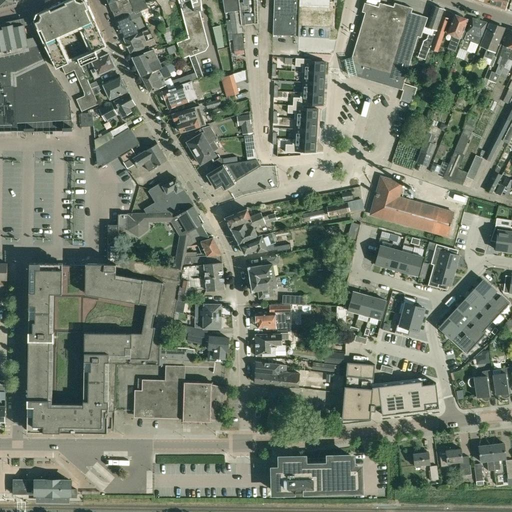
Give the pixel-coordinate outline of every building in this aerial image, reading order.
[(85,92),(85,96),(77,99),(82,111),(99,104),(82,64),(99,57),(96,51),(107,45),(86,0),(65,0),(35,14),(34,20),(57,68),(64,65),(66,69),(64,69),(66,74),(75,70),(85,92)] [(116,19),(134,11),(130,3),(129,0),(108,0),(109,3),(112,11),(116,19)] [(130,0),(134,11),(137,10),(138,11),(141,10),(141,12),(141,10),(148,8),(145,0),(144,0),(138,2),(137,0),(130,0)] [(178,0),(189,38),(177,42),(183,58),(189,56),(190,57),(196,54),(206,50),(209,45),(200,10),(203,9),(202,4),(201,0),(178,0)] [(243,50),(241,25),(238,0),(223,0),(225,12),(230,12),(233,51),(243,50)] [(253,14),(254,24),(258,24),(257,0),(238,0),(241,25),(245,25),(244,15),(253,14)] [(274,0),(273,35),(298,36),(299,0),(274,0)] [(298,50),(310,50),(328,51),(330,0),(299,0),(298,36),(298,50)] [(508,0),(496,0),(495,6),(506,10),(508,0)] [(412,7),(398,3),(396,7),(383,3),(381,8),(367,4),(355,45),(352,58),(353,61),(345,62),(348,74),(355,72),(356,76),(366,79),(402,90),(418,36),(421,37),(427,17),(411,12),(412,7)] [(444,9),(434,6),(427,27),(433,29),(432,34),(429,33),(427,39),(424,40),(420,49),(428,52),(429,47),(430,48),(444,9)] [(138,32),(137,30),(139,29),(137,23),(135,24),(130,14),(135,12),(134,11),(116,19),(116,20),(115,20),(123,37),(138,32)] [(448,49),(455,52),(461,38),(462,38),(465,31),(463,30),(467,19),(455,14),(448,33),(453,35),(448,49)] [(450,19),(442,16),(437,30),(435,35),(430,48),(430,49),(438,52),(450,19)] [(0,133),(52,132),(50,87),(34,87),(33,51),(34,51),(40,51),(33,37),(27,38),(25,25),(29,24),(28,17),(0,23),(0,133)] [(467,49),(475,52),(487,22),(472,18),(461,48),(467,51),(467,49)] [(490,65),(505,28),(490,23),(480,46),(487,49),(482,62),(490,65)] [(214,27),(218,47),(224,46),(221,25),(214,27)] [(169,44),(175,42),(169,26),(163,29),(169,44)] [(492,71),(488,80),(496,83),(500,75),(503,67),(504,68),(508,62),(508,60),(509,59),(511,48),(511,29),(509,29),(504,45),(500,56),(502,56),(495,73),(492,71)] [(145,48),(156,44),(154,38),(153,38),(151,34),(147,35),(149,40),(147,41),(145,37),(143,32),(124,38),(131,53),(145,48)] [(176,44),(167,48),(170,54),(179,50),(180,50),(179,48),(178,49),(176,44)] [(133,57),(137,66),(158,58),(154,50),(133,57)] [(40,51),(34,51),(34,87),(50,87),(61,87),(40,51)] [(99,74),(115,67),(109,54),(92,62),(94,67),(94,68),(91,70),(95,78),(100,76),(99,74)] [(196,54),(190,57),(196,72),(198,79),(204,77),(196,54)] [(142,76),(168,65),(170,64),(168,59),(160,63),(158,58),(137,66),(142,76)] [(304,72),(324,73),(325,62),(311,61),(311,59),(296,58),(296,66),(302,66),(302,71),(304,72)] [(170,70),(168,65),(142,76),(150,92),(167,85),(165,80),(162,75),(171,71),(170,70)] [(503,67),(500,75),(500,76),(506,78),(510,70),(504,68),(503,67)] [(172,80),(171,81),(174,87),(183,84),(187,83),(192,81),(198,79),(196,72),(185,76),(172,80)] [(304,82),(324,83),(324,73),(304,72),(304,82)] [(236,83),(234,74),(221,78),(226,97),(239,94),(236,83)] [(110,99),(128,91),(121,75),(103,83),(93,88),(96,94),(101,92),(99,90),(105,87),(110,99)] [(323,94),(324,83),(304,82),(303,93),(323,94)] [(163,91),(160,94),(162,99),(166,99),(169,108),(189,101),(198,98),(195,90),(186,92),(183,84),(174,87),(169,89),(163,91)] [(52,132),(73,131),(70,99),(61,87),(50,87),(52,132)] [(508,104),(511,94),(511,89),(509,88),(503,101),(508,104)] [(414,93),(403,90),(400,100),(411,103),(414,93)] [(106,121),(118,114),(117,112),(120,110),(123,116),(132,111),(130,108),(135,105),(129,93),(115,101),(117,104),(114,106),(111,102),(99,109),(106,121)] [(323,105),(323,94),(303,93),(301,93),(300,98),(294,97),(293,105),(303,106),(308,106),(308,104),(323,105)] [(208,101),(206,102),(207,108),(221,104),(220,100),(220,99),(208,102),(208,101)] [(498,112),(502,103),(497,101),(493,110),(498,112)] [(317,120),(317,109),(303,108),(303,106),(293,105),(288,105),(288,113),(294,113),(294,118),(297,118),(317,120)] [(181,132),(206,125),(200,106),(173,114),(175,122),(176,125),(178,124),(177,126),(178,130),(181,132),(181,131),(181,132)] [(82,127),(94,126),(92,112),(88,113),(83,113),(81,113),(82,127)] [(316,130),(317,120),(297,118),(296,129),(316,130)] [(474,120),(468,118),(449,163),(444,175),(443,178),(453,181),(458,168),(464,155),(463,154),(475,126),(473,125),(474,120)] [(95,139),(96,147),(129,128),(127,123),(111,131),(102,136),(95,139)] [(194,153),(215,141),(218,139),(210,125),(202,128),(195,132),(198,136),(187,142),(194,153)] [(139,144),(129,128),(96,147),(97,161),(100,161),(103,166),(120,156),(132,148),(139,144)] [(315,141),(316,130),(296,129),(295,140),(315,141)] [(416,162),(428,166),(437,144),(429,141),(432,134),(427,132),(416,162)] [(253,134),(245,136),(246,144),(254,143),(253,134)] [(315,152),(315,141),(295,140),(293,139),(293,144),(286,144),(286,152),(300,153),(300,151),(315,152)] [(216,142),(215,141),(194,153),(201,164),(211,158),(214,162),(220,158),(218,154),(216,155),(210,146),(216,142)] [(158,143),(137,155),(132,148),(120,156),(127,168),(136,163),(138,166),(144,163),(149,171),(168,160),(158,143)] [(251,145),(252,158),(260,157),(259,144),(251,145)] [(483,158),(475,154),(466,176),(473,179),(483,158)] [(234,182),(261,166),(257,159),(223,164),(206,175),(215,189),(222,185),(225,190),(235,184),(234,182)] [(444,175),(449,163),(443,161),(441,165),(433,162),(430,171),(432,172),(433,169),(439,173),(444,175)] [(459,168),(458,168),(453,181),(462,184),(467,171),(459,168)] [(511,188),(511,187),(511,179),(506,176),(502,184),(500,183),(495,193),(507,197),(511,188)] [(448,235),(454,212),(398,197),(402,183),(381,177),(377,191),(371,214),(448,235)] [(174,217),(194,206),(177,178),(163,186),(161,182),(150,189),(158,203),(145,210),(146,213),(171,212),(174,217)] [(353,199),(352,190),(342,192),(343,201),(353,199)] [(329,217),(350,212),(348,201),(327,206),(329,217)] [(354,203),(356,212),(370,210),(368,201),(354,203)] [(171,212),(119,214),(120,226),(127,226),(128,231),(139,238),(150,230),(150,222),(171,222),(180,236),(174,267),(183,269),(187,246),(189,246),(201,239),(209,236),(202,223),(204,222),(203,220),(204,219),(201,214),(200,215),(194,206),(174,217),(171,212)] [(226,217),(231,227),(255,218),(256,221),(260,220),(262,224),(265,222),(265,223),(270,222),(267,216),(262,217),(261,212),(251,217),(248,209),(226,217)] [(310,218),(322,216),(325,215),(324,210),(302,214),(303,219),(310,218)] [(231,227),(240,244),(262,234),(257,236),(254,227),(262,224),(260,220),(256,221),(255,218),(231,227)] [(352,222),(347,237),(355,239),(359,225),(352,222)] [(87,263),(30,263),(28,429),(108,431),(108,414),(107,414),(107,410),(115,410),(116,363),(159,363),(160,347),(160,333),(171,333),(172,329),(174,319),(183,269),(174,267),(120,257),(119,223),(109,223),(108,261),(87,261),(87,263)] [(496,249),(507,250),(510,232),(510,227),(496,225),(491,238),(497,239),(496,249)] [(257,252),(268,250),(268,251),(278,250),(278,251),(291,249),(291,243),(275,246),(274,243),(266,246),(262,234),(240,244),(245,254),(256,249),(257,252)] [(197,253),(197,255),(222,253),(213,237),(201,241),(202,243),(199,245),(198,245),(201,253),(197,253)] [(386,267),(391,247),(380,244),(375,264),(386,267)] [(433,265),(455,271),(459,256),(447,253),(448,248),(436,245),(435,249),(438,250),(433,265)] [(396,270),(402,250),(391,247),(386,267),(396,270)] [(402,250),(396,270),(407,273),(412,253),(402,250)] [(186,256),(178,300),(188,301),(191,288),(205,287),(205,289),(207,290),(225,288),(223,262),(222,253),(186,256)] [(423,256),(412,253),(407,273),(418,276),(423,256)] [(249,267),(251,281),(275,277),(273,263),(278,263),(277,254),(262,257),(263,264),(249,267)] [(451,286),(455,271),(433,265),(428,285),(438,288),(439,283),(451,286)] [(273,287),(277,287),(282,286),(280,276),(275,277),(251,281),(253,291),(258,290),(260,298),(274,296),(273,287)] [(483,281),(474,291),(486,300),(500,312),(509,302),(501,296),(497,300),(491,295),(495,291),(483,281)] [(348,310),(358,313),(364,294),(353,291),(348,310)] [(474,291),(466,300),(477,310),(483,315),(492,322),(500,312),(492,305),(488,310),(482,305),(486,300),(474,291)] [(369,316),(375,297),(364,294),(358,313),(369,316)] [(305,305),(306,302),(309,303),(309,296),(306,296),(283,295),(283,304),(305,305)] [(416,299),(404,296),(403,302),(401,301),(398,313),(400,314),(421,320),(424,308),(414,305),(416,299)] [(386,300),(375,297),(369,316),(380,319),(386,300)] [(466,300),(457,310),(469,319),(483,331),(492,322),(483,315),(479,319),(473,315),(477,310),(466,300)] [(196,304),(196,309),(196,316),(203,316),(221,316),(221,313),(222,313),(223,312),(223,308),(222,307),(221,307),(221,304),(196,304)] [(287,322),(286,313),(291,312),(291,305),(270,305),(270,313),(256,314),(256,315),(254,316),(254,320),(257,322),(257,323),(258,323),(258,328),(267,327),(267,328),(275,328),(276,329),(278,329),(278,331),(296,332),(296,322),(287,322)] [(457,310),(448,319),(460,329),(466,334),(477,342),(485,333),(483,331),(475,324),(470,329),(464,324),(469,319),(457,310)] [(418,331),(421,320),(400,314),(395,331),(407,334),(408,328),(418,331)] [(195,323),(195,327),(191,327),(191,328),(202,330),(207,330),(208,328),(221,328),(221,326),(222,326),(223,325),(223,321),(222,320),(221,320),(221,316),(203,316),(203,323),(195,323)] [(209,351),(208,361),(216,362),(226,363),(226,361),(225,361),(226,350),(227,350),(228,337),(210,336),(210,337),(206,337),(206,335),(207,330),(202,330),(191,328),(191,327),(178,324),(178,320),(174,319),(172,329),(181,331),(181,335),(189,336),(188,340),(204,344),(205,342),(206,342),(205,347),(206,349),(209,351)] [(448,319),(440,329),(468,352),(477,342),(466,334),(462,338),(456,333),(460,329),(448,319)] [(280,333),(280,334),(256,335),(256,345),(283,345),(283,339),(289,339),(289,332),(280,333)] [(506,334),(499,335),(500,342),(507,341),(506,334)] [(340,344),(341,337),(327,336),(326,343),(340,344)] [(286,351),(286,345),(283,345),(256,345),(256,356),(262,356),(263,356),(276,356),(276,351),(286,351)] [(160,363),(160,365),(164,365),(165,359),(194,361),(194,349),(188,348),(160,347),(160,363)] [(256,362),(256,372),(279,375),(279,372),(282,372),(283,369),(287,370),(287,365),(256,362)] [(343,414),(342,419),(370,418),(371,410),(375,410),(376,405),(381,404),(382,415),(439,408),(436,383),(423,384),(422,377),(379,382),(378,382),(378,386),(373,386),(373,383),(375,364),(347,362),(343,409),(343,414)] [(335,365),(323,364),(313,363),(312,369),(334,371),(335,365)] [(392,373),(393,367),(382,364),(380,370),(392,373)] [(501,368),(501,369),(493,370),(494,374),(493,374),(495,382),(496,394),(501,394),(501,395),(502,396),(503,396),(503,397),(504,397),(505,397),(506,397),(507,397),(508,397),(509,396),(510,395),(510,394),(510,393),(510,392),(509,385),(508,385),(507,380),(511,379),(511,367),(501,368)] [(279,375),(256,372),(255,383),(280,386),(281,378),(286,378),(286,372),(287,370),(283,369),(282,372),(279,372),(279,375)] [(488,383),(495,382),(493,374),(494,374),(493,370),(493,369),(483,371),(481,376),(475,377),(473,377),(470,378),(469,380),(468,382),(469,385),(471,386),(473,387),(476,386),(477,397),(482,396),(482,397),(483,398),(483,399),(484,399),(484,400),(485,400),(486,400),(487,400),(488,400),(489,400),(490,399),(491,398),(491,397),(491,396),(491,395),(490,388),(489,388),(488,383)] [(280,386),(299,388),(300,374),(286,372),(286,378),(281,378),(280,386)] [(218,418),(225,388),(213,386),(213,382),(143,381),(142,391),(136,391),(136,416),(191,417),(191,420),(211,421),(211,418),(218,418)] [(491,445),(495,470),(501,469),(499,459),(507,458),(505,443),(491,445)] [(481,461),(487,461),(488,471),(495,470),(491,445),(479,446),(481,461)] [(462,475),(471,474),(469,456),(462,457),(461,448),(446,450),(447,455),(440,456),(442,467),(449,466),(448,463),(460,462),(462,475)] [(415,466),(431,464),(429,452),(413,454),(415,466)] [(275,492),(355,490),(360,490),(360,467),(353,467),(352,456),(329,457),(329,459),(304,460),(304,458),(281,458),(281,469),(274,469),(275,492)] [(80,461),(77,464),(87,472),(90,469),(80,461)] [(474,464),(476,481),(477,485),(484,484),(484,480),(482,463),(474,464)] [(432,480),(439,479),(437,465),(430,466),(432,480)] [(77,497),(77,489),(71,489),(71,480),(59,480),(59,475),(49,475),(49,480),(14,479),(14,494),(70,494),(70,497),(77,497)]
